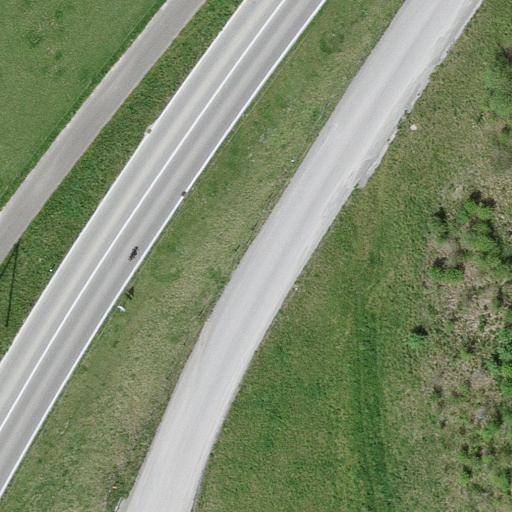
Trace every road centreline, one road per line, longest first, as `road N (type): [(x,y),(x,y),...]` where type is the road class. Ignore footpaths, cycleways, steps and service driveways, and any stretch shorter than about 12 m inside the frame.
road 1 (tertiary): [(302,0),(219,101),(0,447)]
road 2 (unclassified): [(202,0),(0,253)]
